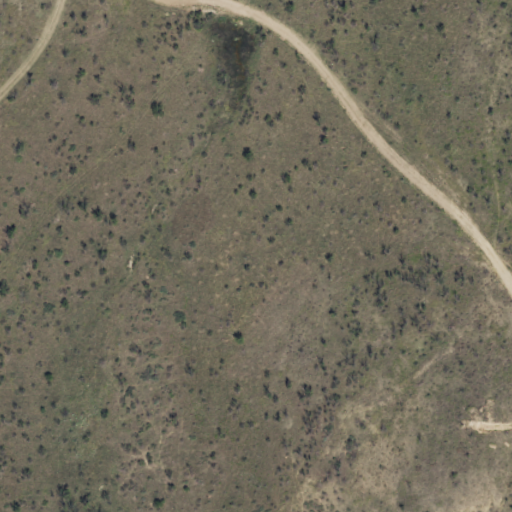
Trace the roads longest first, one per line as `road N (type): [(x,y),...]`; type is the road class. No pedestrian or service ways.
road 1 (residential): [(511,356),(427,196),(341,104),(121,0)]
road 2 (residential): [(0,79),(91,0)]
